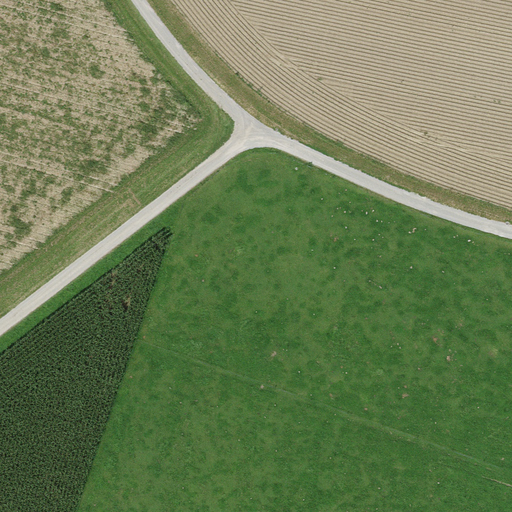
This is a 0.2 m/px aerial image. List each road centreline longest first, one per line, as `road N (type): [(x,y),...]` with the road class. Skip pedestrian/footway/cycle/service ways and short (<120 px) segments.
road 1 (track): [(140,0),(170,43),(256,131),(351,177),(511,231)]
road 2 (track): [(256,131),(0,331)]
